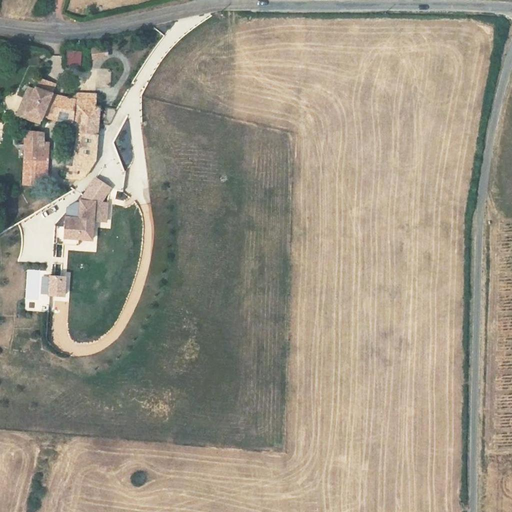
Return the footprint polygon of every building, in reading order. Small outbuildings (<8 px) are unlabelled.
[(91,60),(107,57),(105,47),(89,50),(91,60)] [(70,52),(70,66),(80,66),(80,52),(70,52)] [(40,79),(36,88),(52,94),(55,84),(40,79)] [(36,88),(25,115),(42,120),(44,115),(76,122),(76,131),(83,132),(81,147),(75,147),(74,157),(96,158),(100,108),(95,107),(75,106),(60,105),(48,104),(52,94),(36,88)] [(75,98),(75,106),(95,107),(95,94),(76,92),(75,98)] [(52,94),(48,104),(60,105),(61,95),(52,94)] [(75,98),(61,95),(60,105),(75,106),(75,98)] [(76,131),(75,147),(81,147),(83,132),(76,131)] [(28,160),(47,162),(48,162),(49,145),(32,144),(24,144),(24,160),(28,160)] [(91,167),(96,158),(74,157),(73,166),(91,167)] [(22,184),(33,185),(45,186),(47,162),(28,160),(24,160),(22,184)] [(67,179),(82,181),(91,167),(73,166),(69,166),(67,179)] [(92,241),(95,203),(81,202),(78,240),(92,241)] [(50,277),(49,296),(63,297),(64,278),(50,277)]
